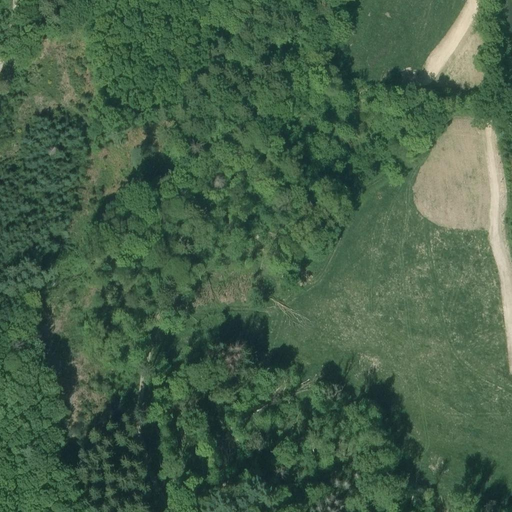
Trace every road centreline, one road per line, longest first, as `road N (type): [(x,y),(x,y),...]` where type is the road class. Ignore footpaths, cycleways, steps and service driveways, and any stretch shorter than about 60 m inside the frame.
road 1 (track): [(215,0),(209,168),(168,277),(137,418),(154,485),(173,511)]
road 2 (track): [(440,104),(399,160),(347,197),(317,268)]
